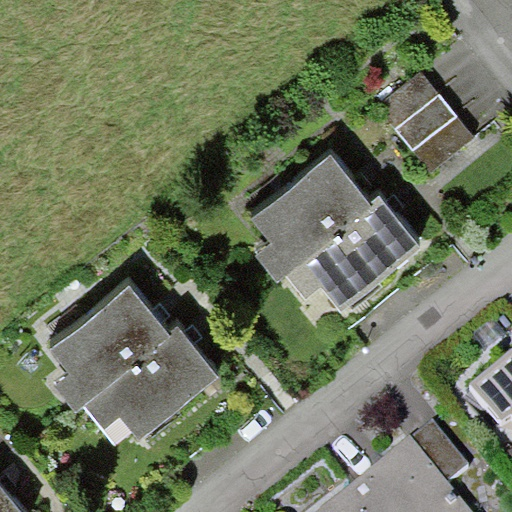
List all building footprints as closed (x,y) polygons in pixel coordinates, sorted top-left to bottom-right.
[(374,109),(392,130),(436,94),(418,73),(374,109)] [(392,130),(410,152),(453,116),(436,94),(392,130)] [(410,152),(428,173),(471,138),(453,116),(410,152)] [(250,213),(270,238),(256,250),(276,274),(284,267),(368,198),(327,149),(250,213)] [(318,279),(339,304),(417,240),(376,191),(368,198),(284,267),(304,291),(318,279)] [(45,342),(66,367),(51,380),(71,404),(79,397),(163,327),(123,278),(45,342)] [(114,409),(135,434),(212,369),(171,320),(163,327),(79,397),(99,421),(114,409)] [(511,355),(470,390),(500,427),(509,419),(511,422),(511,355)] [(462,511),(441,486),(465,467),(428,423),(320,511),(462,511)] [(0,511),(32,511),(34,511),(0,469),(0,511)]
